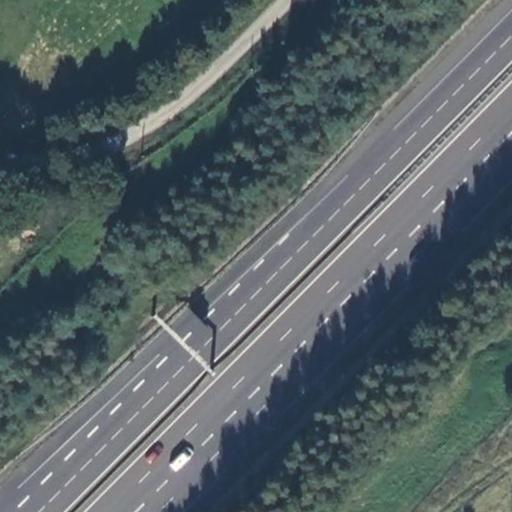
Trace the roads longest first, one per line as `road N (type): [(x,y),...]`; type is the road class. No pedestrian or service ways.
road 1 (motorway): [(511,41),(33,511)]
road 2 (motorway): [(129,511),(511,122)]
road 3 (unclassified): [(292,0),(163,117),(107,151),(0,180)]
